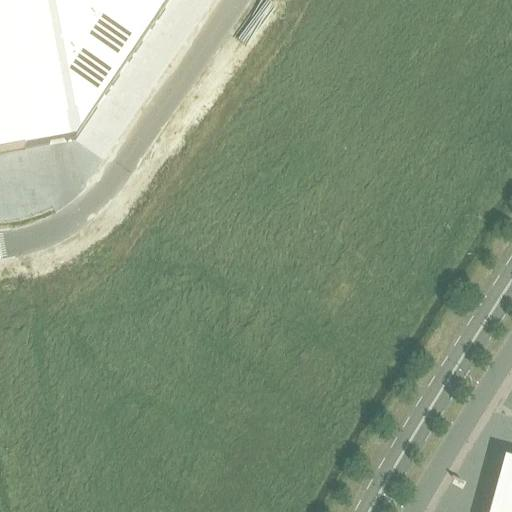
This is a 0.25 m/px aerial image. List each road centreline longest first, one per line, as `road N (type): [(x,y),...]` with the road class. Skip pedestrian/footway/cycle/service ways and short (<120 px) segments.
road 1 (unclassified): [(234,0),(98,196),(52,229),(0,245)]
road 2 (secondary): [(370,511),(511,281)]
road 3 (unclassified): [(414,511),(511,352)]
